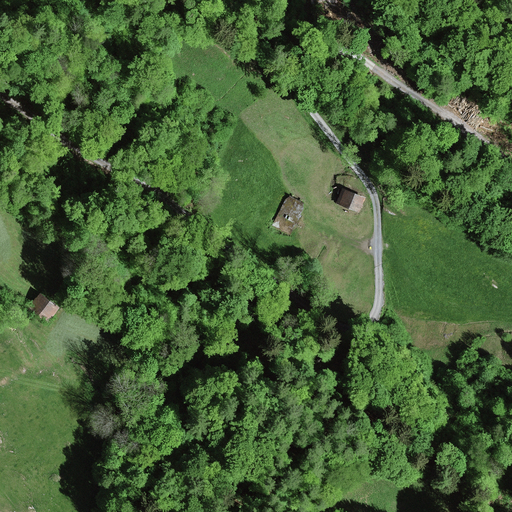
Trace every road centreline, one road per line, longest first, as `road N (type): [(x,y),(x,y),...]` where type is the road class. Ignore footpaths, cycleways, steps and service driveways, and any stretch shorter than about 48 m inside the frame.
road 1 (track): [(0,93),(70,145),(140,182),(312,308),(360,328),(377,312),(376,203),(306,101)]
road 2 (track): [(511,162),(349,52),(323,52),(313,62),(306,101)]
